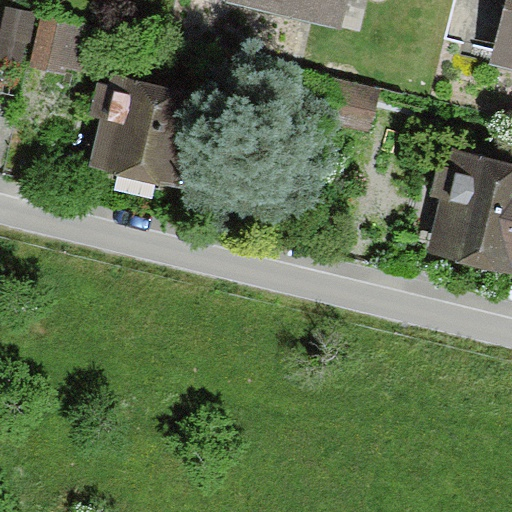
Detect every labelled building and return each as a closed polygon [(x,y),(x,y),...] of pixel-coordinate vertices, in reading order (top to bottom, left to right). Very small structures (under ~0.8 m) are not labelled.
[(273,0),(327,13),(330,0),(273,0)] [(511,8),(502,53),(511,56),(511,8)] [(72,23),(44,16),(34,62),(62,69),(72,23)] [(177,179),(197,95),(119,77),(99,160),(177,179)] [(372,93),(333,84),(326,114),(366,123),(372,93)] [(511,169),(460,157),(439,241),(511,258),(511,169)]
